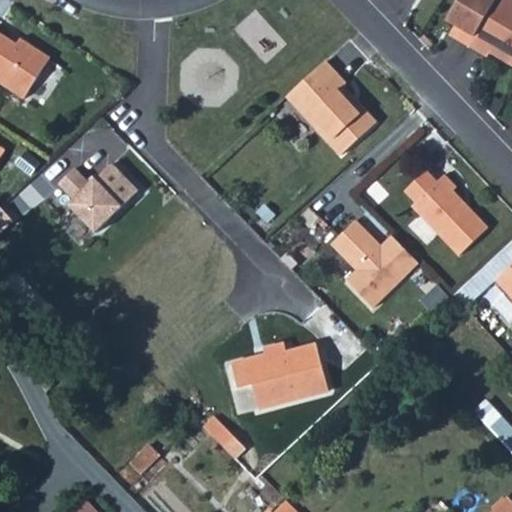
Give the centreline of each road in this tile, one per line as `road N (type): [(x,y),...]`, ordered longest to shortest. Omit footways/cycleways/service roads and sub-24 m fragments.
road 1 (residential): [(164,7),(149,146),(295,311)]
road 2 (residential): [(346,0),(511,171)]
road 3 (unknown): [(124,511),(40,424),(0,341)]
